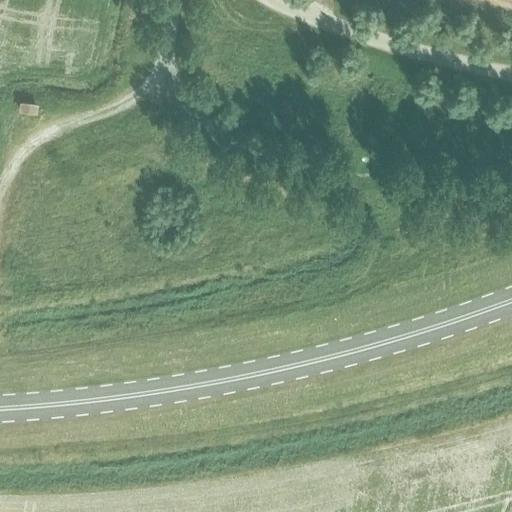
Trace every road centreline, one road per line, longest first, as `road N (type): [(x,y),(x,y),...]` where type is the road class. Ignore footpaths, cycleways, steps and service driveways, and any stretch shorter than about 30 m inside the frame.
road 1 (secondary): [(511,302),(304,368),(0,413)]
road 2 (track): [(174,0),(159,80),(130,106),(31,145),(16,158),(0,197)]
road 3 (unclassified): [(511,75),(273,0)]
road 4 (track): [(159,80),(222,147),(257,164),(331,178)]
